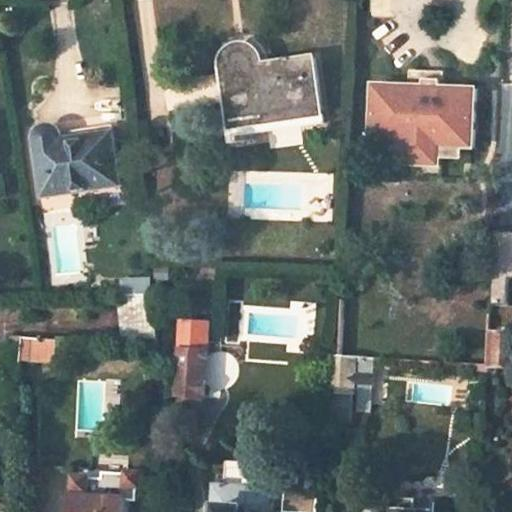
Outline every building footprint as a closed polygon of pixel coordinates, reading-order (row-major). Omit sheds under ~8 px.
[(229,138),(325,123),(316,58),(270,64),(270,59),(267,52),(264,48),(260,43),(255,40),(250,38),(248,38),(238,38),(230,41),(224,47),(220,54),(218,60),(218,67),(229,138)] [(412,85),(376,84),(374,142),(406,143),(406,165),(445,167),(445,158),(446,145),(467,146),(476,146),(479,88),(448,87),(448,79),(428,79),(428,71),(412,70),(412,85)] [(46,198),(124,187),(119,156),(115,157),(111,134),(66,141),(64,136),(61,131),(56,129),(53,128),(50,128),(44,130),(39,135),(38,138),(39,147),(46,198)] [(467,158),(467,146),(446,145),(445,158),(467,158)] [(511,230),(494,230),(492,276),(511,277),(511,230)] [(122,295),(128,345),(162,347),(156,294),(122,295)] [(365,325),(379,325),(381,300),(343,298),(340,356),(358,356),(360,357),(363,357),(365,325)] [(459,312),(458,328),(470,329),(467,362),(487,363),(490,313),(459,312)] [(189,396),(205,396),(210,324),(185,323),(180,410),(189,411),(189,396)] [(491,363),(511,364),(511,333),(492,332),(491,363)] [(14,338),(12,382),(23,382),(24,360),(25,339),(14,338)] [(24,360),(55,361),(56,341),(25,339),(24,360)] [(333,389),(356,390),(358,356),(340,356),(335,355),(333,389)] [(371,391),(373,357),(363,357),(360,357),(358,356),(356,390),(371,391)] [(77,379),(76,430),(118,431),(119,380),(77,379)] [(76,495),(75,511),(129,511),(130,499),(92,497),(93,478),(78,477),(77,495),(76,495)] [(273,511),(275,486),(215,483),(213,511),(273,511)] [(421,499),(375,496),(374,511),(456,511),(458,500),(421,499)]
